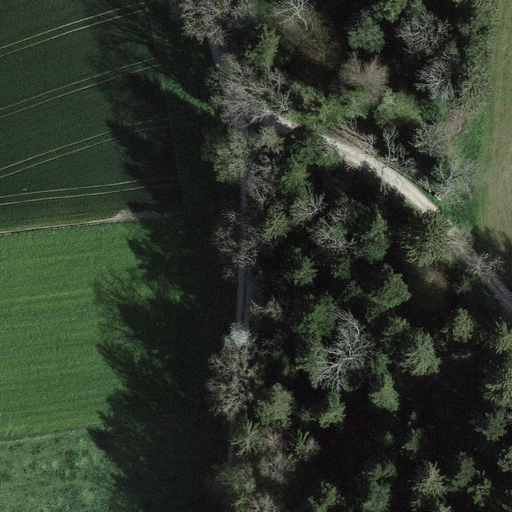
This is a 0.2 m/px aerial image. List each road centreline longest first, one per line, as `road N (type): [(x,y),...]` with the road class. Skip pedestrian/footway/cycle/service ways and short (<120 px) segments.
road 1 (unclassified): [(230,511),(246,109),(213,0)]
road 2 (track): [(511,308),(434,218),(373,164),(246,109)]
road 3 (track): [(511,314),(425,372),(307,485),(291,511)]
